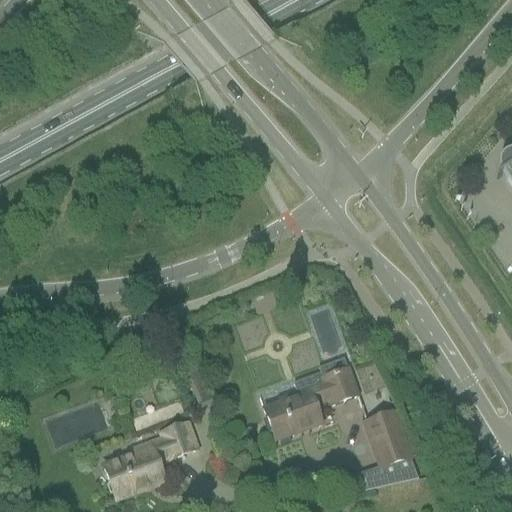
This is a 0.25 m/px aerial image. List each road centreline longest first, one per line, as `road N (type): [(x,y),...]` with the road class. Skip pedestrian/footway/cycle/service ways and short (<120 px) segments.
road 1 (primary): [(0,303),(151,287),(326,205)]
road 2 (primary): [(0,162),(296,0)]
road 3 (tertiary): [(326,205),(435,349),(500,466)]
road 4 (tertiary): [(511,410),(358,180)]
road 5 (secondary): [(157,0),(326,205)]
road 6 (secondary): [(358,180),(206,0)]
road 7 (primary): [(358,180),(511,21)]
